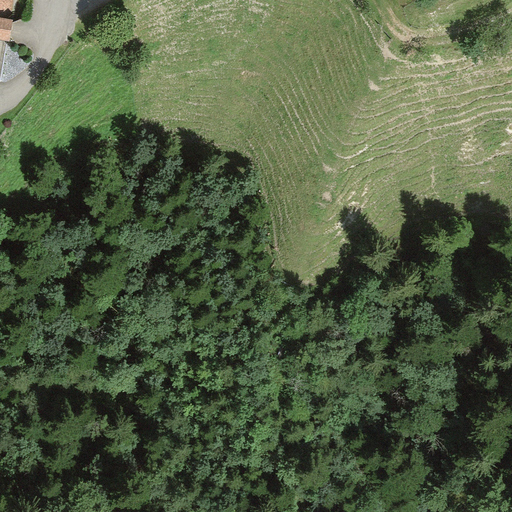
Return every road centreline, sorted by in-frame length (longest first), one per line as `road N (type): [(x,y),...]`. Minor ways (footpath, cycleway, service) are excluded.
road 1 (track): [(379,0),(395,27),(425,41),(474,34),(511,15)]
road 2 (track): [(0,101),(41,58),(58,0)]
